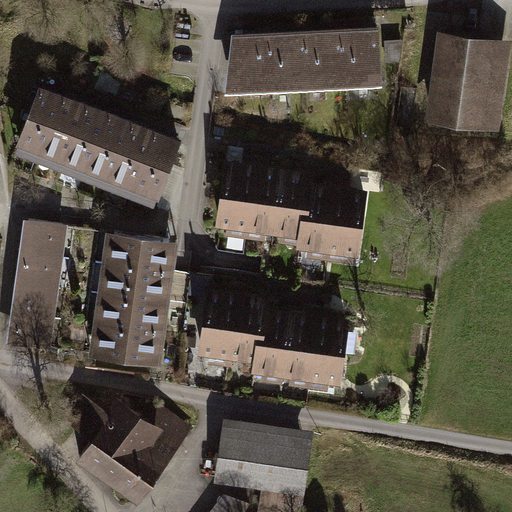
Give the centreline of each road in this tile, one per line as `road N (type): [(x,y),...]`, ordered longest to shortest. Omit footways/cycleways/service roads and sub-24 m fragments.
road 1 (track): [(0,365),(46,364),(125,388),(511,444)]
road 2 (residential): [(197,252),(190,208),(211,12)]
road 3 (track): [(104,511),(0,393)]
road 4 (residential): [(211,12),(345,0)]
